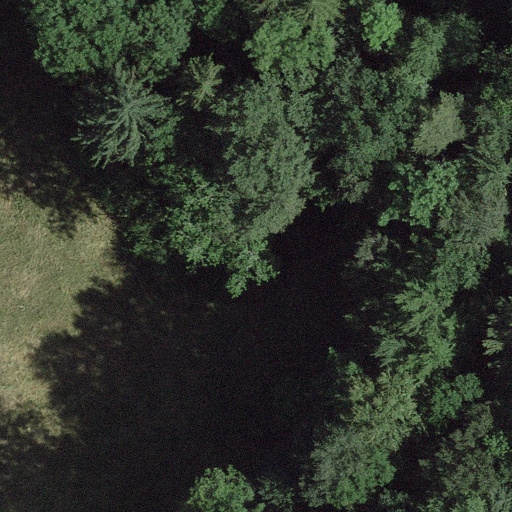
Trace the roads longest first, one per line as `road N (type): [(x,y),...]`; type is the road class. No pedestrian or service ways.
road 1 (track): [(400,511),(511,271)]
road 2 (track): [(180,0),(0,145)]
